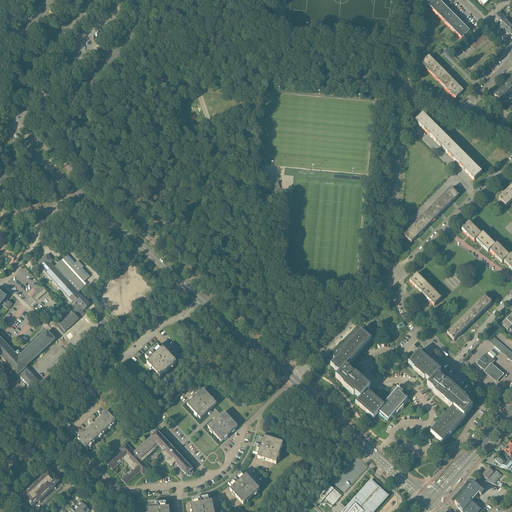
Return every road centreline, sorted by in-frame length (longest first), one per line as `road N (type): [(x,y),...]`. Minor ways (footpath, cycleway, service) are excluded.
road 1 (tertiary): [(0,122),(198,296)]
road 2 (residential): [(422,329),(406,347),(366,361),(371,378),(410,384),(430,409),(429,421),(398,425),(391,438)]
road 3 (residential): [(397,276),(391,240),(403,90)]
road 4 (residential): [(178,486),(113,488),(50,424)]
road 5 (residential): [(292,378),(397,276)]
road 6 (residential): [(391,438),(406,450),(455,443),(487,396)]
